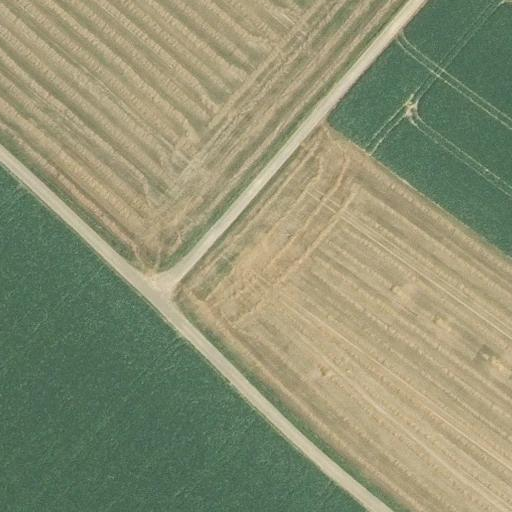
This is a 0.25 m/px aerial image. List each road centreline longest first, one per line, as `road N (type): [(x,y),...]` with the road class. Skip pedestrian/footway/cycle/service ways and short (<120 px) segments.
road 1 (track): [(168,314),(441,0)]
road 2 (track): [(168,314),(370,511)]
road 3 (track): [(0,157),(168,314)]
